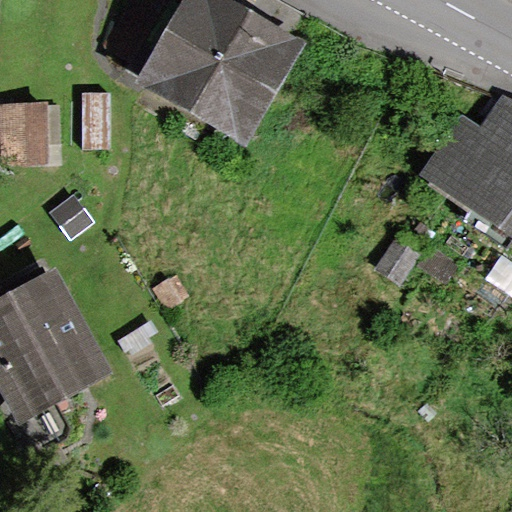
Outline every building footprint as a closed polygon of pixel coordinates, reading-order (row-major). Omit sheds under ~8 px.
[(244,154),(305,45),(224,0),(183,0),(132,91),(244,154)] [(110,151),(109,90),(79,91),(80,152),(110,151)] [(511,244),(511,99),(503,95),(480,128),(460,115),(416,178),(511,244)] [(0,168),(47,166),(44,103),(0,105),(0,168)] [(399,286),(420,251),(396,235),(374,271),(379,274),(362,303),(386,318),(403,289),(399,286)] [(109,381),(53,275),(0,303),(0,397),(17,429),(109,381)]
